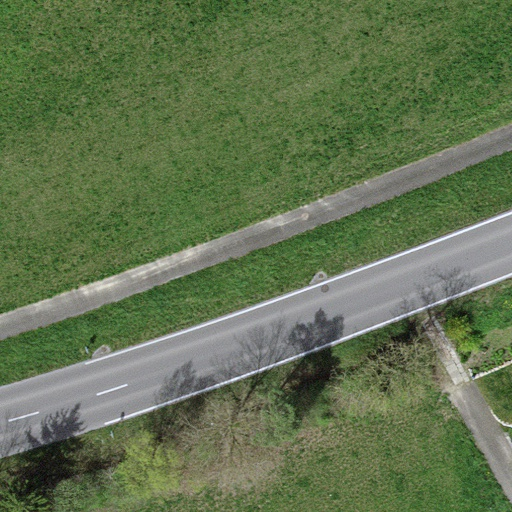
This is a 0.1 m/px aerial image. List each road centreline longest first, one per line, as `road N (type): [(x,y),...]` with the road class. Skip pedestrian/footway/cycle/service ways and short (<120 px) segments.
road 1 (track): [(511,146),(0,342)]
road 2 (secondary): [(0,428),(398,302),(511,256)]
